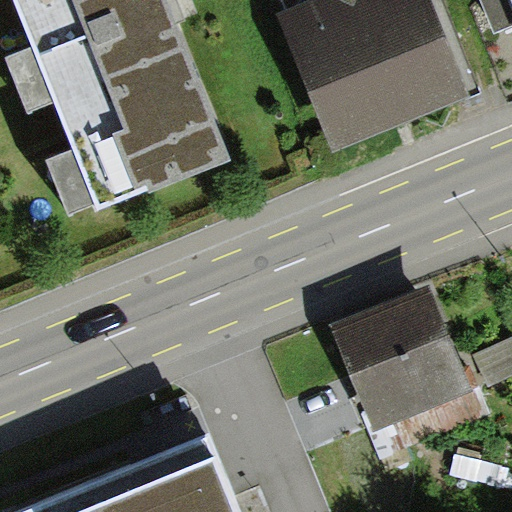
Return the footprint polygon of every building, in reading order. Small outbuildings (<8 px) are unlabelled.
[(231,160),(167,0),(13,0),(98,212),(231,160)] [(410,0),(297,0),(277,8),(332,146),(449,100),(410,0)] [(511,0),(469,0),(508,98),(511,96),(511,0)] [(420,290),(331,323),(368,423),(457,391),(420,290)] [(230,511),(203,444),(35,511),(230,511)]
